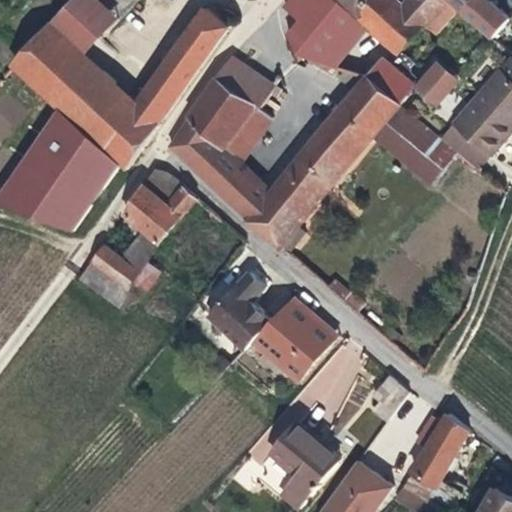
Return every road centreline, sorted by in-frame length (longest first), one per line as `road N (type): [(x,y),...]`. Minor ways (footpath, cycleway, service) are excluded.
road 1 (residential): [(511,451),(157,151)]
road 2 (track): [(157,151),(0,360)]
road 3 (residential): [(270,0),(183,106),(157,151)]
road 4 (track): [(511,218),(483,301),(434,389)]
